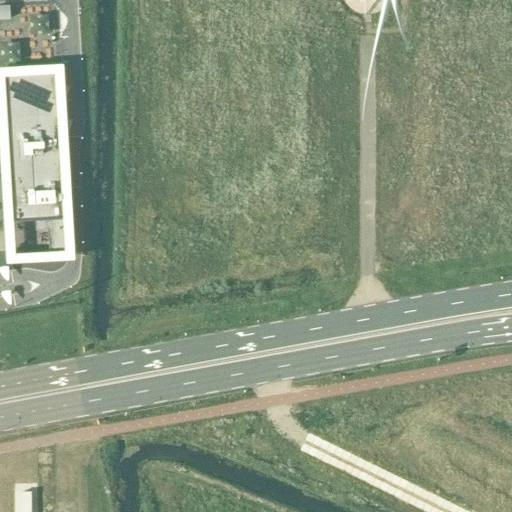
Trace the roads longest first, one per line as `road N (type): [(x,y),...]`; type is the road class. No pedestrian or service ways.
road 1 (unclassified): [(511,295),(0,388)]
road 2 (unclassified): [(0,418),(511,328)]
road 3 (track): [(376,318),(366,37)]
